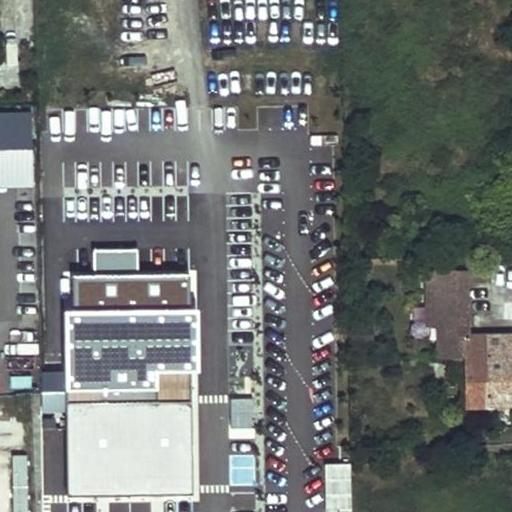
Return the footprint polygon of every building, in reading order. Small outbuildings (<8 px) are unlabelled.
[(465,357),(467,405),(511,404),(511,333),(465,334),(463,270),(425,270),(426,325),(437,325),(438,358),(465,357)] [(191,400),(66,401),(67,496),(192,494),(191,400)] [(19,413),(0,405),(0,421),(14,427),(19,413)] [(26,460),(26,427),(14,427),(11,427),(11,460),(26,460)] [(26,460),(11,460),(12,487),(27,487),(26,460)] [(351,511),(351,462),(325,462),(325,511),(351,511)]
